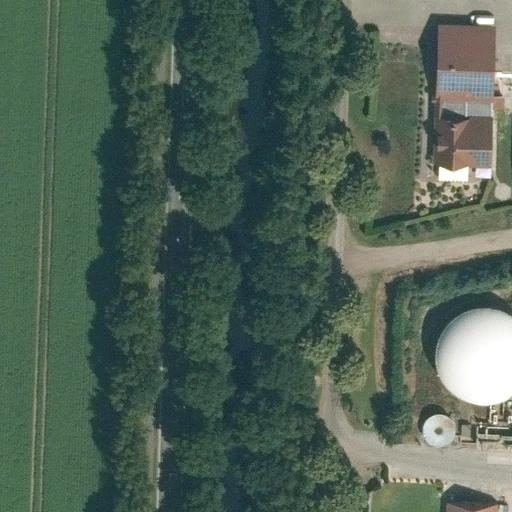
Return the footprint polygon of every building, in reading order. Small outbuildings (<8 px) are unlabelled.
[(492,22),(435,23),(437,96),(494,95),(492,22)] [(469,117),(436,116),(435,164),(489,165),(489,135),(468,135),(469,117)] [(511,315),(505,311),(490,305),(474,305),(458,310),(445,320),(436,334),(432,350),(433,367),(440,382),(451,394),(466,402),(483,404),(499,401),(511,393),(511,315)] [(431,412),(426,438),(452,443),(457,417),(431,412)] [(499,511),(500,496),(443,495),(442,511),(499,511)]
